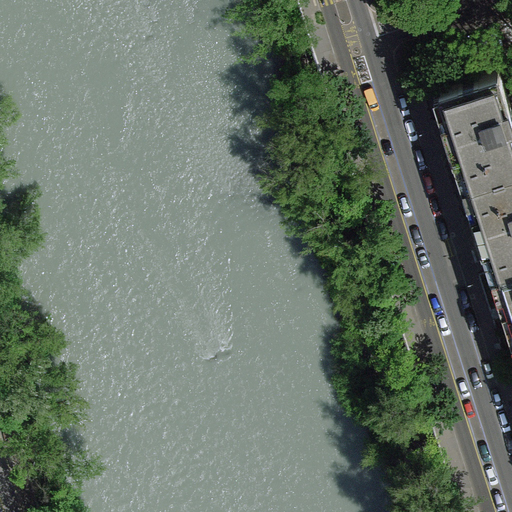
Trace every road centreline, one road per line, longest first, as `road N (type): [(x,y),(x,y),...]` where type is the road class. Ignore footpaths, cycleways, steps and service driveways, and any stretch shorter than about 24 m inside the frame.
road 1 (tertiary): [(367,35),(444,273)]
road 2 (tertiary): [(444,273),(511,486)]
road 3 (residential): [(367,35),(482,0)]
